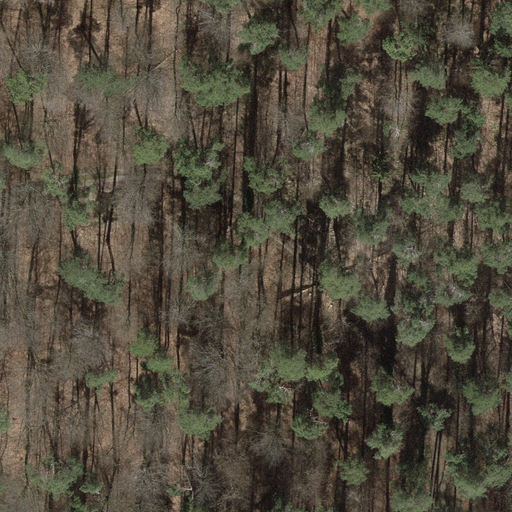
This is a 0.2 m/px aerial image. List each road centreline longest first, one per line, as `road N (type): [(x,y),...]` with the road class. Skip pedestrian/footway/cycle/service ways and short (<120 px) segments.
road 1 (track): [(0,202),(56,186),(166,174),(243,210),(392,330),(429,398),(444,511)]
road 2 (track): [(445,502),(394,437),(344,401),(316,394),(125,511)]
